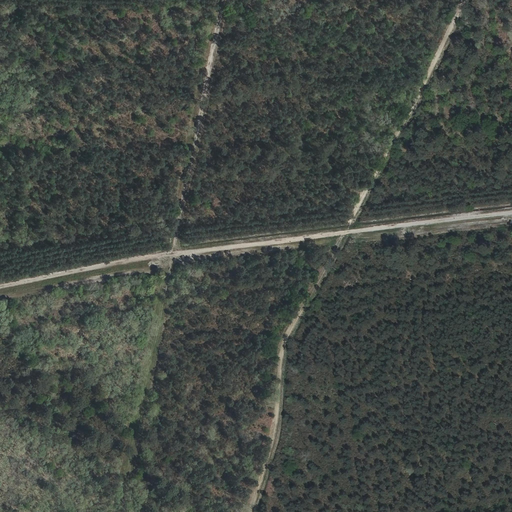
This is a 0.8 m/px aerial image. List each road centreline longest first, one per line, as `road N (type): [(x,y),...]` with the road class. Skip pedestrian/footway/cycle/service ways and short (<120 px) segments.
road 1 (track): [(221,0),(124,511)]
road 2 (track): [(0,286),(171,253),(511,212)]
